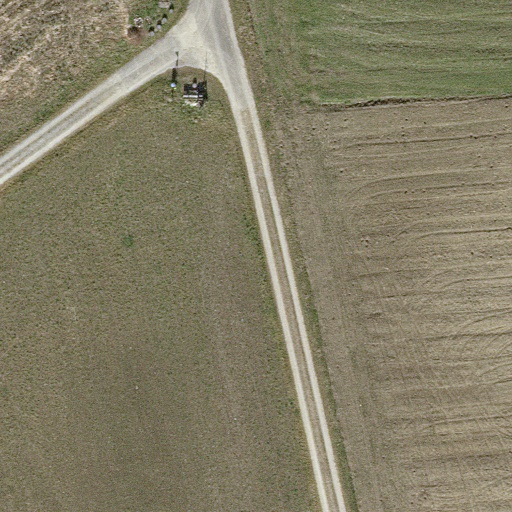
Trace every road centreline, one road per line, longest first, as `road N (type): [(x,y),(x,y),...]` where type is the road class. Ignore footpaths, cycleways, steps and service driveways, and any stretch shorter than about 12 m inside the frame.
road 1 (track): [(220,13),(335,511)]
road 2 (track): [(0,172),(220,13)]
